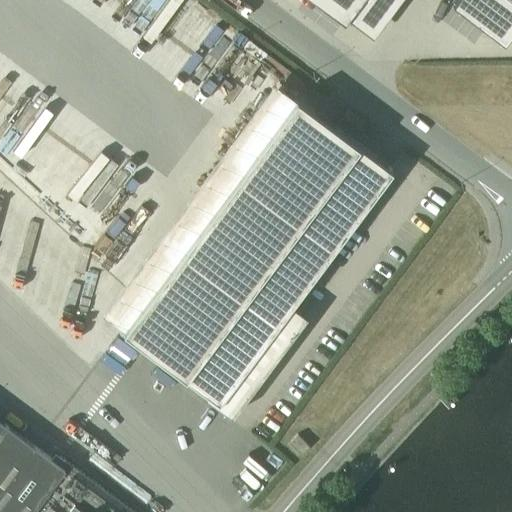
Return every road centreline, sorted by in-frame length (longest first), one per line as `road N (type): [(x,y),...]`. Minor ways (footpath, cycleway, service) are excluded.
road 1 (unknown): [(435,142),(193,476)]
road 2 (unclassified): [(511,199),(245,0)]
road 3 (tertiary): [(289,511),(511,276)]
